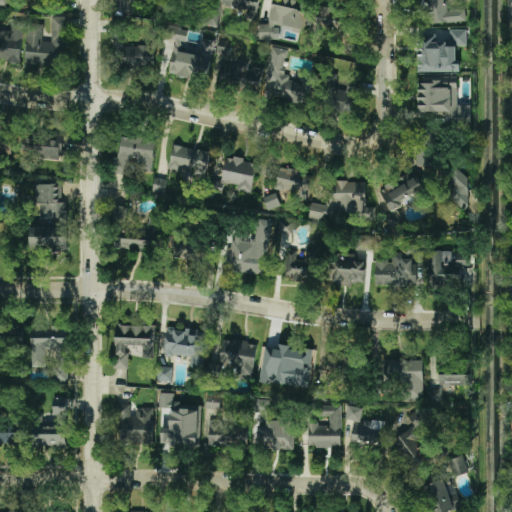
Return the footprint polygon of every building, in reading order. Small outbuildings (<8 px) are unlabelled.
[(115,0),(114,10),(145,14),(146,0),(115,0)] [(219,27),(223,6),(245,10),(243,18),(255,20),(259,0),(216,0),(216,4),(207,2),(203,24),(219,27)] [(309,0),(272,0),(268,25),(260,23),(258,37),(272,39),(274,24),(305,29),(309,0)] [(428,0),(430,23),(466,21),(465,8),(446,10),(446,0),(428,0)] [(313,28),(344,34),(348,10),(317,5),(313,28)] [(24,64),(64,66),(67,16),(51,16),(50,41),(42,41),(43,25),(26,24),(24,64)] [(168,74),(208,79),(213,40),(201,38),(200,45),(186,43),(188,28),(168,25),(167,37),(173,38),(168,74)] [(0,60),(20,62),(23,28),(0,26),(0,60)] [(457,71),(458,45),(465,45),(465,29),(450,29),(450,42),(435,41),(435,35),(418,35),(418,71),(457,71)] [(154,66),(153,45),(123,46),(123,53),(120,53),(121,67),(154,66)] [(267,97),(309,103),(313,76),(300,75),(299,82),(289,80),(289,74),(283,74),(286,48),(273,47),(267,97)] [(257,90),(262,72),(225,62),(220,80),(257,90)] [(457,77),(418,77),(418,111),(444,111),(444,124),(470,124),(470,104),(457,104),(457,77)] [(353,112),(356,86),(346,85),(346,90),(329,88),(327,109),(353,112)] [(0,152),(14,153),(15,132),(0,131),(0,152)] [(62,136),(25,132),(22,156),(60,160),(62,136)] [(155,139),(120,135),(116,173),(128,174),(130,157),(138,158),(137,171),(151,173),(155,139)] [(415,164),(429,167),(433,143),(418,141),(415,164)] [(210,151),(172,144),(167,170),(205,177),(210,151)] [(251,192),(256,162),(223,156),(218,187),(223,188),(224,182),(237,185),(236,189),(251,192)] [(275,191),(308,194),(311,172),(278,168),(275,191)] [(421,190),(413,173),(379,188),(390,211),(402,206),(399,199),(421,190)] [(153,192),(164,193),(166,179),(155,178),(153,192)] [(366,181),(330,181),(330,204),(310,203),(310,219),(324,219),(324,215),(374,217),(374,207),(365,207),(366,181)] [(37,219),(67,218),(67,202),(61,202),(60,183),(37,183),(37,219)] [(148,232),(116,231),(115,249),(160,250),(161,217),(148,217),(148,232)] [(272,220),(256,218),(253,237),(230,233),(224,269),(264,275),(272,220)] [(25,227),(26,250),(67,249),(67,226),(25,227)] [(371,235),(355,235),(355,250),(371,250),(371,235)] [(203,238),(175,236),(174,257),(201,258),(203,238)] [(374,286),(418,286),(418,243),(402,243),(402,252),(391,252),(391,260),(374,260),(374,286)] [(317,250),(306,249),(304,260),(296,259),(297,250),(289,249),(285,278),(301,280),(302,277),(314,278),(317,250)] [(428,284),(461,283),(461,264),(451,264),(451,250),(428,250),(428,284)] [(335,258),(334,283),(364,285),(365,259),(335,258)] [(0,348),(23,349),(23,326),(0,325),(0,348)] [(155,325),(116,325),(115,368),(127,368),(127,345),(142,345),(142,357),(155,358),(155,325)] [(67,326),(31,326),(31,366),(45,366),(45,348),(53,348),(53,381),(68,381),(67,326)] [(190,357),(189,374),(203,376),(207,330),(166,327),(163,354),(190,357)] [(252,377),(257,343),(221,338),(218,359),(210,358),(208,371),(224,374),(226,363),(234,364),(233,374),(252,377)] [(313,348),(276,344),(275,348),(264,346),(260,381),(308,387),(313,348)] [(327,353),(326,380),(347,381),(348,354),(327,353)] [(423,360),(381,359),(381,380),(406,381),(406,399),(422,399),(423,360)] [(173,366),(158,366),(157,380),(172,381),(173,366)] [(439,374),(439,389),(428,389),(428,402),(441,402),(442,385),(471,386),(471,375),(439,374)] [(206,408),(220,408),(220,395),(206,395),(206,408)] [(153,408),(131,408),(131,404),(120,404),(119,443),(152,444),(153,408)] [(341,405),(326,405),(326,424),(308,424),(308,447),(341,446),(341,405)] [(362,407),(347,406),(346,419),(360,421),(362,407)] [(198,409),(170,408),(169,428),(161,427),(160,445),(197,447),(198,409)] [(409,471),(428,462),(416,437),(421,435),(417,426),(425,423),(420,411),(388,426),(409,471)] [(292,449),(294,416),(277,415),(277,419),(267,419),(267,426),(258,425),(256,447),(292,449)] [(353,423),(350,441),(380,447),(384,422),(364,419),(363,424),(353,423)] [(247,426),(221,425),(221,420),(209,420),(208,445),(247,446),(247,426)] [(0,444),(21,444),(21,424),(7,425),(7,428),(0,428),(0,444)]
